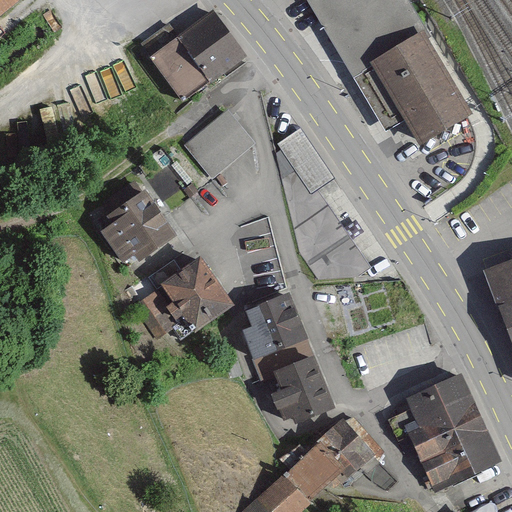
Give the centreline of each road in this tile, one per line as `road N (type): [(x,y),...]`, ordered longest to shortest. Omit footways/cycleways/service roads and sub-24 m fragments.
road 1 (primary): [(241,0),(445,285),(511,417)]
road 2 (unknown): [(29,87),(121,0)]
